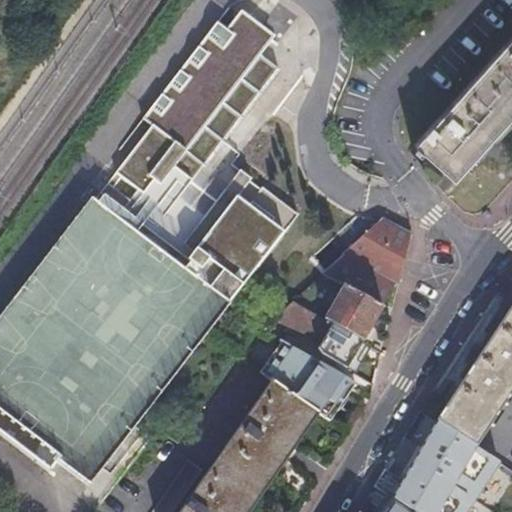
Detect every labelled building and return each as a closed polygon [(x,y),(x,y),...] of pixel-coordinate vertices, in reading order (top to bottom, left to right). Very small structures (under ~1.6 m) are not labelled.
[(198,168),(270,70),(250,56),(261,42),(266,45),(267,44),(226,14),(215,30),(205,23),(134,120),(143,127),(94,193),(117,210),(132,191),(152,205),(149,209),(159,216),(195,166),(198,168)] [(511,35),(414,144),(416,146),(413,150),(420,156),(423,152),(449,175),(454,180),(479,153),(486,145),(494,136),(511,116),(511,35)] [(233,169),(219,189),(230,196),(241,180),(243,177),(233,169)] [(87,486),(219,308),(290,212),(255,186),(253,189),(241,180),(230,196),(219,189),(194,223),(203,231),(183,259),(186,261),(179,270),(116,223),(85,200),(0,314),(0,421),(55,462),(83,483),(87,486)] [(122,214),(116,223),(179,270),(186,261),(183,259),(122,214)] [(399,275),(410,235),(383,219),(322,275),(342,287),(323,320),(330,324),(362,342),(377,315),(394,285),(397,286),(399,275)] [(292,303),(316,317),(319,312),(314,309),(317,303),(301,294),(292,303)] [(287,325),(320,343),(330,324),(323,320),(316,317),(292,303),(273,320),(262,331),(277,339),(287,325)] [(436,423),(442,427),(475,449),(511,391),(511,308),(492,338),(487,335),(483,340),(478,347),(483,351),(472,368),(467,365),(463,370),(459,377),(464,380),(436,423)] [(360,377),(375,350),(362,342),(330,324),(320,343),(347,359),(343,367),(360,377)] [(285,346),(264,377),(271,382),(317,413),(324,417),(344,386),(345,384),(347,381),(285,346)] [(239,360),(234,357),(220,348),(161,433),(167,438),(179,446),(239,360)] [(317,413),(271,382),(183,511),(249,511),(281,465),(285,461),(288,455),(317,413)] [(406,432),(402,439),(424,454),(442,427),(436,423),(419,412),(406,432)] [(55,462),(0,421),(0,511),(60,511),(83,483),(55,462)] [(399,444),(385,467),(416,486),(422,489),(437,499),(453,473),(424,454),(402,439),(399,444)] [(382,471),(372,487),(384,495),(390,499),(403,507),(416,486),(385,467),(382,471)] [(384,495),(372,511),(381,511),(390,499),(384,495)] [(409,511),(403,507),(390,499),(381,511),(409,511)]
